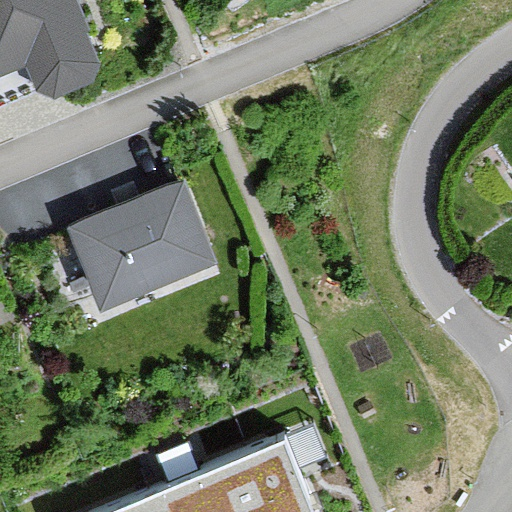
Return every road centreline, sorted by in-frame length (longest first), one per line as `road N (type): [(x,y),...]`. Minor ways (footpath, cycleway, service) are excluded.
road 1 (residential): [(0,167),(394,0)]
road 2 (residential): [(511,364),(432,281),(414,221),(423,153),(440,115),(511,48)]
